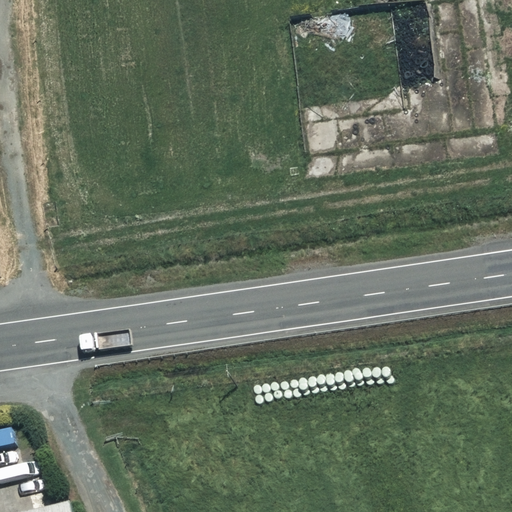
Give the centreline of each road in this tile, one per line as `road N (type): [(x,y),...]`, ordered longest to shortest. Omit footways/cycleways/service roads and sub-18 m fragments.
road 1 (trunk): [(0,347),(511,277)]
road 2 (unknown): [(73,337),(134,511)]
